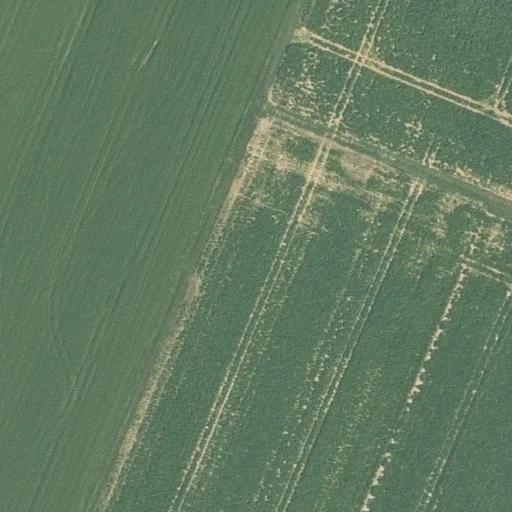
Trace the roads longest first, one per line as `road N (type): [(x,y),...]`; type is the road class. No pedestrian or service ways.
road 1 (track): [(297,0),(85,511)]
road 2 (track): [(250,110),(511,214)]
